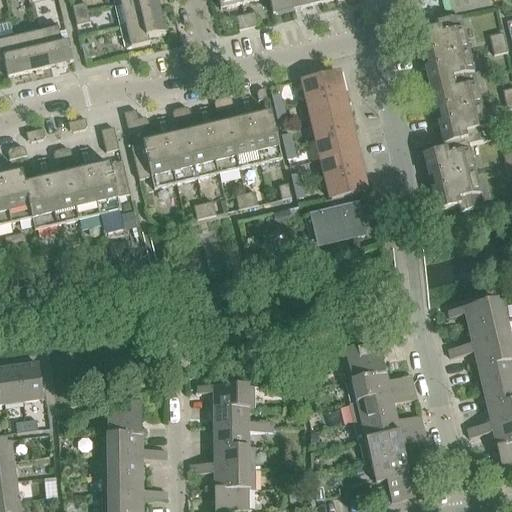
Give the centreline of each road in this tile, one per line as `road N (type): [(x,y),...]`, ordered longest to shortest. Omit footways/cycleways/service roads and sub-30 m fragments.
road 1 (residential): [(0,129),(26,111),(207,79)]
road 2 (residential): [(372,41),(407,251)]
road 3 (residential): [(464,511),(416,324)]
road 4 (residential): [(207,79),(372,41)]
